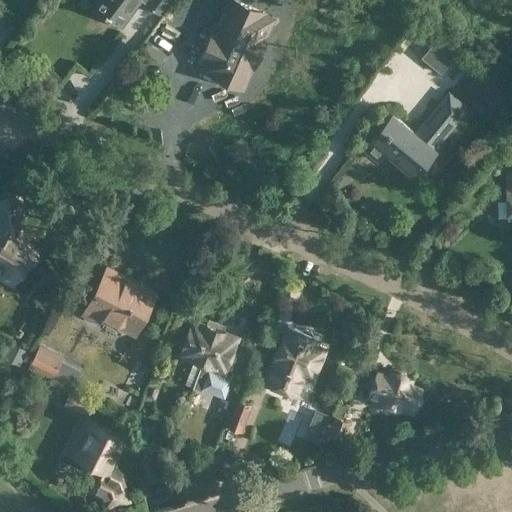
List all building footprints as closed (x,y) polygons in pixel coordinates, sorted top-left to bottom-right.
[(119,27),(139,0),(142,0),(147,3),(149,0),(99,0),(94,7),(119,27)] [(146,4),(160,15),(171,0),(149,0),(147,3),(146,4)] [(195,69),(243,90),(253,69),(254,69),(269,35),(268,34),(276,17),(266,12),(266,11),(240,0),(225,0),(221,12),(219,19),(217,18),(215,23),(214,23),(196,64),(197,65),(195,69)] [(438,35),(421,56),(441,73),(459,51),(438,35)] [(415,132),(391,113),(364,147),(378,159),(385,150),(414,173),(435,148),(433,147),(467,107),(449,92),(415,132)] [(37,252),(36,250),(18,240),(20,202),(14,197),(4,196),(0,200),(0,267),(16,277),(26,260),(28,261),(30,261),(31,261),(33,260),(36,257),(37,255),(37,254),(37,252)] [(158,290),(106,263),(80,314),(99,323),(101,320),(116,328),(117,326),(135,336),(158,290)] [(202,361),(215,327),(192,319),(186,336),(181,334),(176,347),(181,348),(179,353),(202,361)] [(264,381),(296,394),(304,375),(313,379),(327,346),(318,343),(321,337),(287,323),(264,381)] [(215,327),(202,361),(192,387),(201,390),(203,386),(223,394),(230,378),(222,375),(226,365),(230,367),(235,355),(231,353),(237,336),(215,327)] [(27,349),(11,341),(3,357),(19,365),(27,349)] [(63,356),(39,343),(28,366),(51,379),(63,356)] [(352,367),(338,362),(332,376),(347,382),(352,367)] [(348,383),(359,387),(365,371),(354,367),(348,383)] [(421,390),(423,385),(412,381),(413,377),(408,375),(406,370),(399,367),(394,369),(388,367),(387,371),(376,367),(365,397),(377,401),(396,408),(399,409),(399,410),(411,414),(415,404),(418,403),(420,402),(421,400),(422,398),(423,397),(423,394),(422,392),(421,390)] [(165,380),(152,375),(145,392),(159,396),(165,380)] [(70,389),(65,402),(86,412),(92,399),(70,389)] [(237,398),(226,425),(241,431),(252,403),(237,398)] [(85,414),(65,453),(92,466),(81,488),(98,497),(102,511),(131,501),(123,475),(111,469),(116,459),(114,458),(118,451),(119,452),(128,435),(85,414)] [(350,421),(333,414),(327,432),(344,439),(350,421)] [(190,461),(197,460),(200,454),(196,449),(189,450),(186,456),(190,461)]
